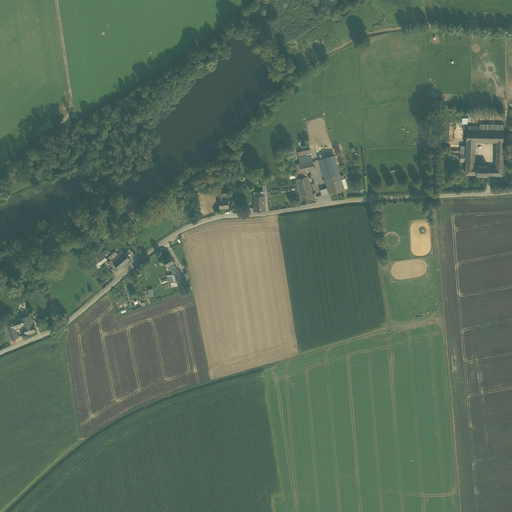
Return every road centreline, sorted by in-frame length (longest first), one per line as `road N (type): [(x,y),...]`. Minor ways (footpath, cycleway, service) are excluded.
road 1 (track): [(10,511),(78,445),(131,413),(389,327),(371,198)]
road 2 (unclassified): [(511,192),(219,216),(133,263),(64,327),(0,354)]
road 3 (track): [(70,124),(193,51),(245,0)]
road 4 (track): [(0,169),(51,128),(70,124),(55,0)]
